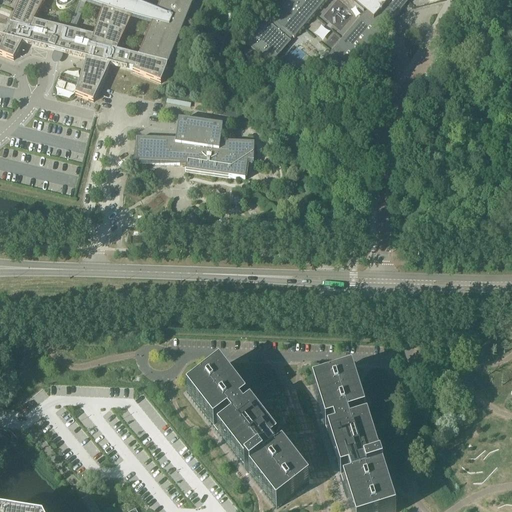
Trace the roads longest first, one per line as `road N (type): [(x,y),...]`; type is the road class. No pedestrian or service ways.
road 1 (tertiary): [(11,267),(378,280)]
road 2 (residential): [(378,280),(398,123),(461,0)]
